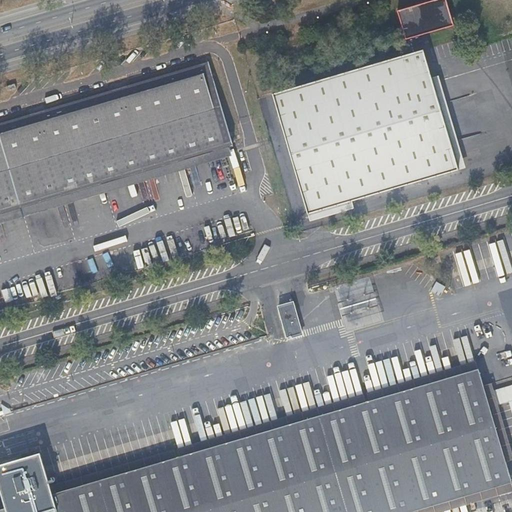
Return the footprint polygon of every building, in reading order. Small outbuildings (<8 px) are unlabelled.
[(459,168),(423,47),(422,42),(423,41),(422,36),(420,37),(419,32),(454,22),(447,0),(421,0),(397,7),(410,50),(273,91),(308,212),(353,199),(459,168)] [(466,166),(430,45),(423,47),(459,168),(466,166)] [(47,112),(113,93),(112,91),(127,87),(128,89),(203,66),(203,68),(210,66),(209,62),(0,123),(0,126),(31,117),(31,115),(46,111),(47,112)] [(113,93),(47,112),(46,111),(31,115),(31,117),(0,126),(0,214),(234,146),(210,66),(203,68),(203,66),(128,89),(127,87),(112,91),(113,93)] [(234,146),(0,214),(0,222),(236,153),(234,146)] [(353,199),(308,212),(311,219),(355,206),(353,199)] [(373,277),(337,286),(348,331),(384,322),(373,277)] [(292,312),(296,326),(302,324),(298,310),(292,312)] [(53,492),(479,367),(476,359),(51,484),(53,492)] [(410,511),(511,482),(511,481),(506,461),(488,398),(479,367),(53,492),(51,484),(41,452),(0,463),(0,482),(5,498),(7,506),(0,508),(0,511),(410,511)] [(488,398),(506,461),(511,458),(511,449),(496,395),(488,398)] [(433,511),(511,489),(511,482),(410,511),(433,511)]
